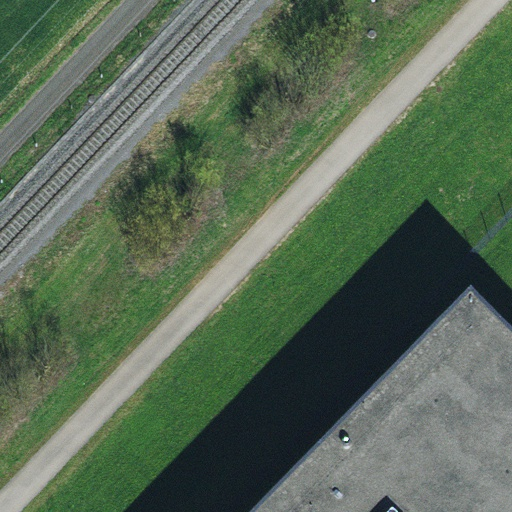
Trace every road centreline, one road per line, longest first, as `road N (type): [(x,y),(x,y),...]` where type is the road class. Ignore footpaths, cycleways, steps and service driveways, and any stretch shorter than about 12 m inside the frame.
road 1 (track): [(479,0),(0,508)]
road 2 (track): [(135,0),(0,141)]
